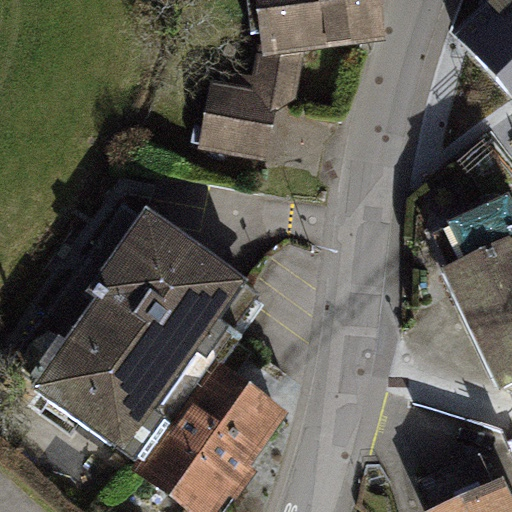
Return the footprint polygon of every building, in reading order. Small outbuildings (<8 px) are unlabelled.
[(368,0),(261,0),(268,57),(304,53),(365,46),(370,13),(368,0)] [(511,2),(464,43),(510,99),(511,98),(511,2)] [(203,148),(264,160),(276,98),(294,102),(304,53),(268,57),(263,84),(218,75),(203,148)] [(252,296),(129,208),(0,385),(176,511),(221,511),(287,421),(204,362),(252,296)] [(511,233),(441,265),(498,392),(511,386),(511,233)] [(504,511),(492,485),(429,511),(504,511)]
